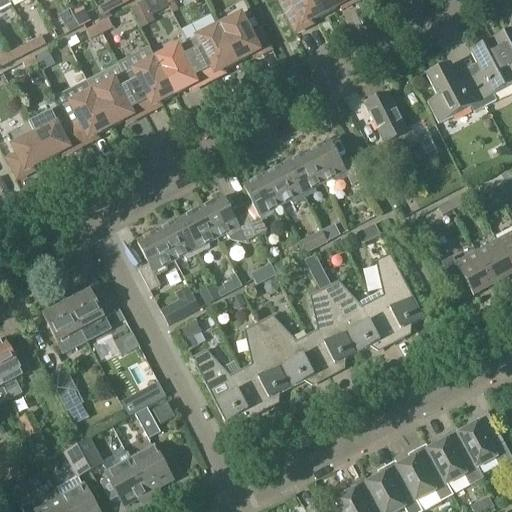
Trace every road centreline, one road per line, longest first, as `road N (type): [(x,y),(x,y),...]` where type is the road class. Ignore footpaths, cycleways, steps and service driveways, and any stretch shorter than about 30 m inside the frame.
road 1 (residential): [(87,212),(482,0)]
road 2 (residential): [(239,505),(87,212)]
road 3 (residential): [(239,505),(511,362)]
